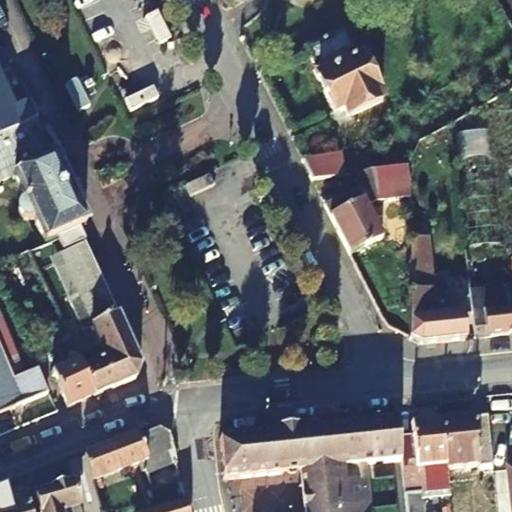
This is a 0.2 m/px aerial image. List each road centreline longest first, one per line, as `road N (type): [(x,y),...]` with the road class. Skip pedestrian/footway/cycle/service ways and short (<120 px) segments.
road 1 (tertiary): [(192,0),(383,380)]
road 2 (tertiary): [(185,403),(383,380)]
road 3 (tertiary): [(0,473),(185,403)]
road 4 (tertiary): [(383,380),(511,367)]
